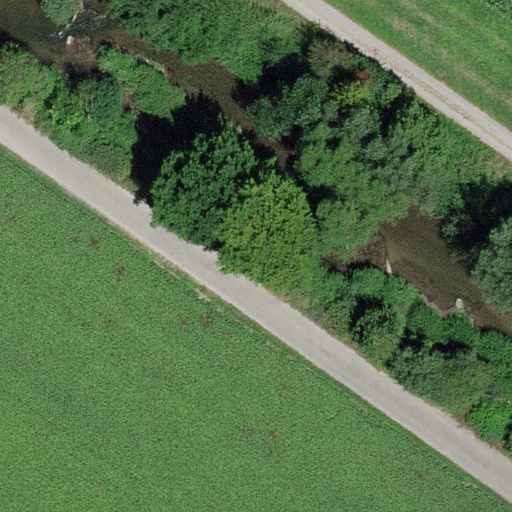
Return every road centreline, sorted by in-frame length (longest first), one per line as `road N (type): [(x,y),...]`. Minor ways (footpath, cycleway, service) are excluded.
road 1 (track): [(0,110),(511,480)]
road 2 (track): [(511,150),(299,0)]
